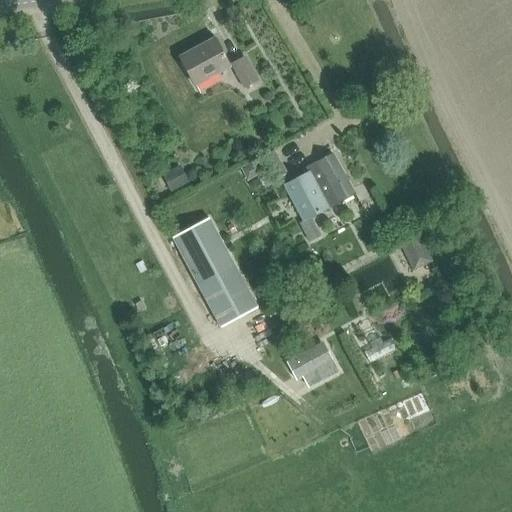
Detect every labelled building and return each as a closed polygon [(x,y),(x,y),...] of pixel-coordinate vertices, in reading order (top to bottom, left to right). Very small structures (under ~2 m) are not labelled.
[(244,90),(259,82),(245,57),(229,66),(214,39),(180,57),(197,87),(232,67),(244,90)] [(284,186),(303,222),(356,194),(333,154),(306,168),(309,172),(284,186)] [(180,167),(162,176),(172,194),(190,184),(180,167)] [(258,308),(209,219),(173,238),(221,328),(258,308)] [(417,235),(401,243),(415,270),(431,262),(428,256),(434,253),(427,238),(420,241),(417,235)] [(261,318),(250,324),(265,350),(276,344),(261,318)] [(323,343),(287,362),(296,380),(303,377),(309,373),(315,384),(338,372),(333,361),(323,343)]
